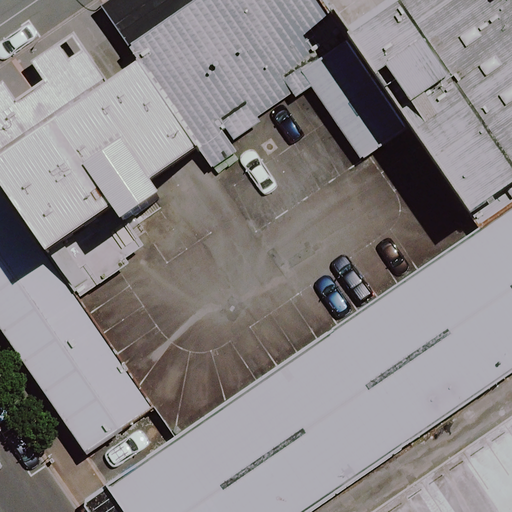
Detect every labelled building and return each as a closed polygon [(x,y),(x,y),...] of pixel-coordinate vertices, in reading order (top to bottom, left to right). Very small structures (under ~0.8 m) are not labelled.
[(292,0),(118,0),(106,8),(145,62),(208,154),(335,62),(292,0)] [(393,0),(325,46),(335,62),(451,235),(511,193),(511,25),(497,2),(495,0),(393,0)] [(71,40),(0,88),(0,161),(105,89),(71,40)] [(145,62),(111,85),(174,176),(208,154),(145,62)] [(0,232),(30,275),(174,176),(111,85),(105,89),(0,161),(0,232)] [(152,441),(81,490),(96,511),(291,511),(511,360),(511,193),(451,235),(152,441)] [(0,368),(66,460),(131,413),(30,275),(0,232),(0,368)] [(511,511),(511,398),(347,511),(511,511)]
